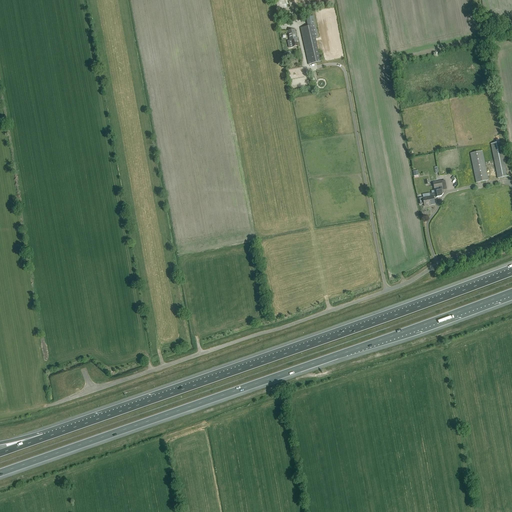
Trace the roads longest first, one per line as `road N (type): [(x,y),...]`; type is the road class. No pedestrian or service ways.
road 1 (motorway): [(0,472),(511,291)]
road 2 (motorway): [(511,271),(44,437)]
road 3 (unclassified): [(47,409),(511,237)]
